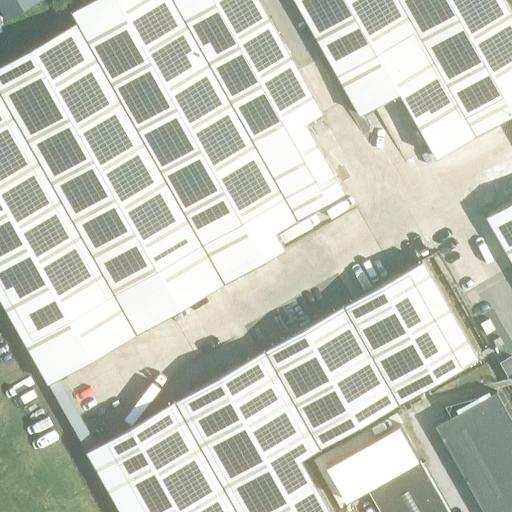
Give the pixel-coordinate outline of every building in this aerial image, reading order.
[(0,0),(0,10),(15,38),(51,18),(41,0),(0,0)] [(0,61),(0,306),(44,385),(284,248),(275,232),(344,192),(304,123),(321,112),(257,0),(87,0),(68,11),(73,21),(0,61)] [(511,258),(511,17),(502,0),(294,0),(359,114),(398,92),(435,156),(511,110),(511,197),(486,213),(511,258)] [(477,358),(422,260),(422,259),(82,451),(116,511),(330,511),(300,458),(477,358)] [(511,511),(511,421),(495,392),(497,391),(496,390),(435,425),(484,511),(511,511)] [(368,488),(381,511),(450,511),(420,458),(368,488)]
